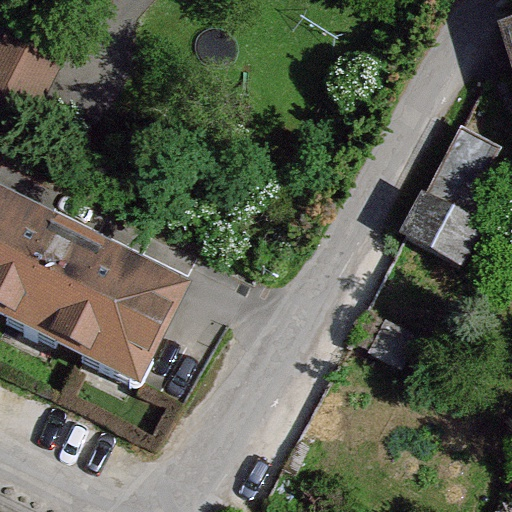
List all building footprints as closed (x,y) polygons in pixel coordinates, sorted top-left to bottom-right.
[(0,152),(12,158),(66,51),(10,24),(0,44),(0,152)] [(466,134),(411,240),(461,270),(495,207),(479,198),(502,154),(466,134)] [(0,314),(139,385),(142,379),(180,304),(0,211),(0,314)] [(391,328),(374,358),(401,373),(418,343),(391,328)] [(302,448),(284,476),(297,484),(313,453),(302,448)]
